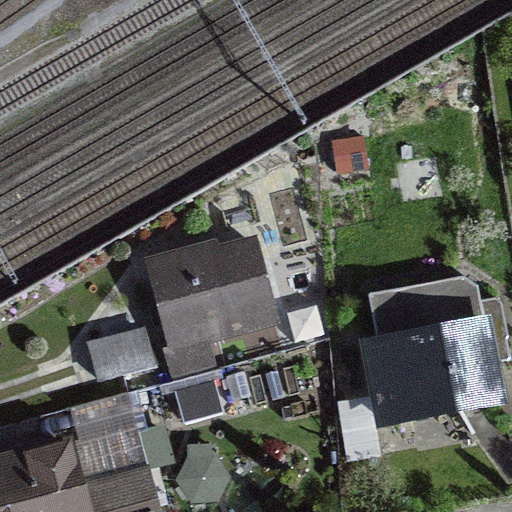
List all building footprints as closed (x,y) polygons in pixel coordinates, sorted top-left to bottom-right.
[(186,266),(184,259),(147,269),(169,351),(162,353),(170,381),(212,370),(204,341),(271,322),(251,248),(186,266)] [(373,395),(374,395),(379,425),(494,403),(487,368),(507,364),(503,343),(505,342),(498,306),(492,301),(477,304),(474,290),(460,280),(365,298),(374,347),(365,349),(373,395)] [(140,335),(86,349),(96,383),(149,369),(140,335)] [(80,511),(64,450),(0,467),(0,511),(80,511)] [(106,485),(113,511),(153,511),(144,475),(106,485)]
